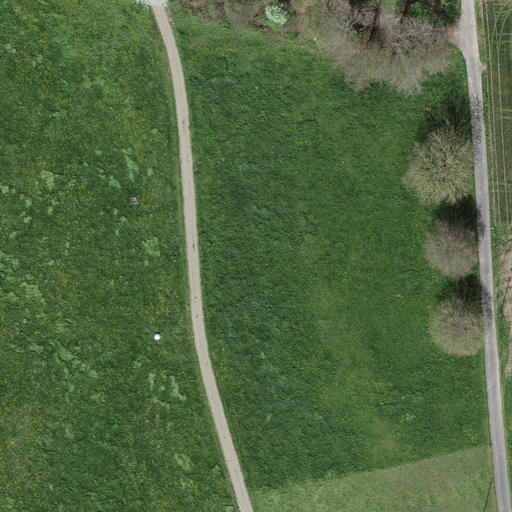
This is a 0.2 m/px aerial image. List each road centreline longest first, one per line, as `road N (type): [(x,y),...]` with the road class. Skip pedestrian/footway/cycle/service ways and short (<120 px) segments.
road 1 (track): [(150,0),(182,134),(193,335),(245,511)]
road 2 (unclassified): [(464,0),(505,511)]
road 3 (track): [(326,0),(468,38)]
